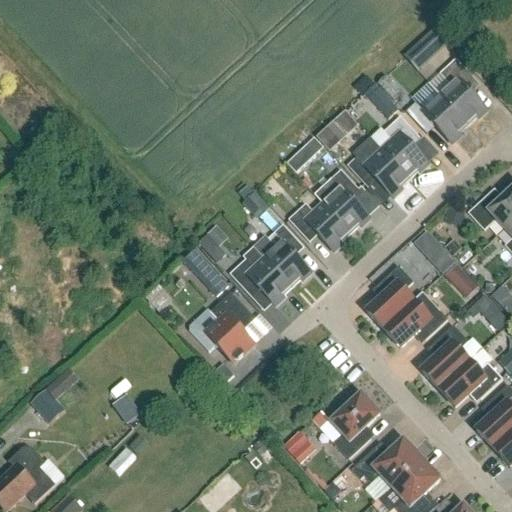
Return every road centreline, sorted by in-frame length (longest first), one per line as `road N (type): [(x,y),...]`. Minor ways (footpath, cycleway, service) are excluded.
road 1 (residential): [(511,511),(323,306)]
road 2 (residential): [(323,306),(482,159),(511,145)]
